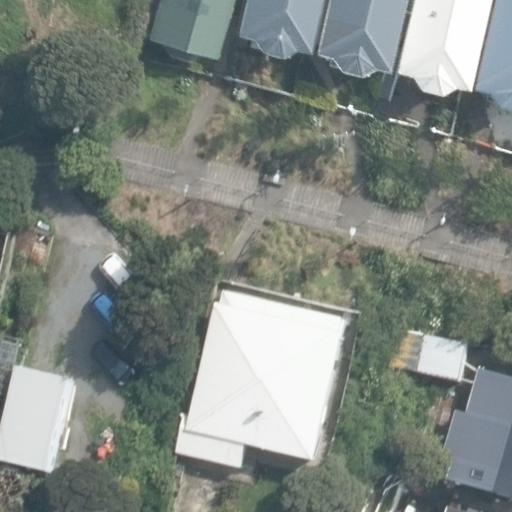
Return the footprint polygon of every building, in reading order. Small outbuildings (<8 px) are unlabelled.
[(214,54),(227,0),(155,0),(146,37),(160,41),(165,50),(188,56),(197,50),(214,54)] [(302,47),(313,0),(238,0),(232,31),(247,35),(257,47),(277,51),(289,44),(302,47)] [(381,66),(395,0),(320,0),(310,49),(326,53),(333,66),(355,71),(367,63),(381,66)] [(461,84),(481,0),(405,0),(390,67),(405,70),(415,86),(435,89),(446,81),(461,84)] [(511,0),(486,0),(467,84),(482,88),(493,102),(511,105),(511,104),(511,0)] [(351,312),(220,281),(179,455),(234,468),(242,437),(318,454),(351,312)] [(511,499),(511,372),(480,362),(444,479),(511,499)] [(80,385),(23,370),(0,458),(0,461),(56,477),(80,385)]
